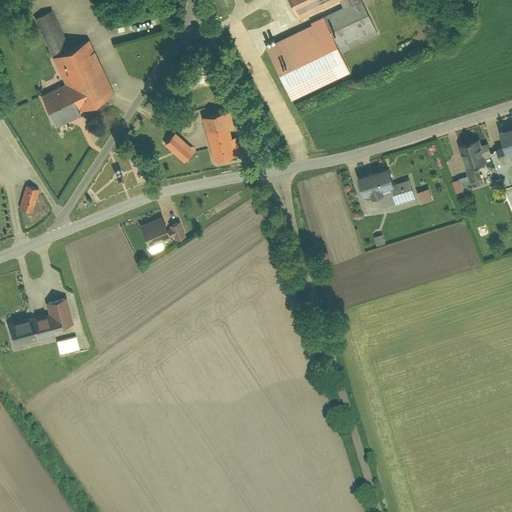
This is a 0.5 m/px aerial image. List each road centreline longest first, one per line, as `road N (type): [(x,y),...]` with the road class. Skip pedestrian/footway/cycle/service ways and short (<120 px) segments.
road 1 (unclassified): [(271,172),(373,511)]
road 2 (residential): [(194,10),(56,234)]
road 3 (tertiary): [(511,107),(339,160),(271,172)]
road 4 (tertiary): [(271,172),(241,170),(167,191),(56,234)]
road 5 (residential): [(271,172),(194,10)]
